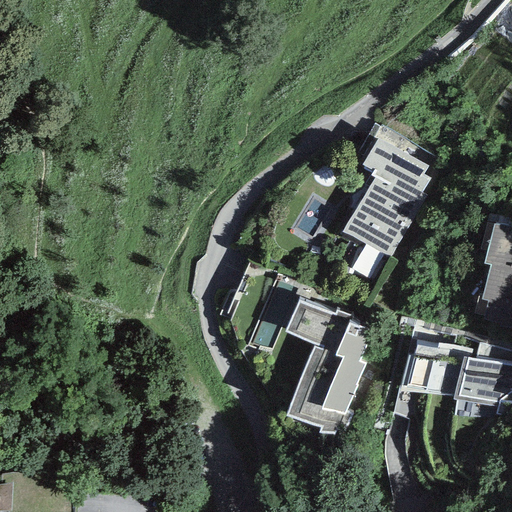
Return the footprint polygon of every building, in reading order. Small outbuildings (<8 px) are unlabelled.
[(428,165),(377,136),(362,162),(372,168),(363,184),(367,187),(342,230),(389,257),(426,195),(421,192),(430,178),(423,174),(428,165)] [(488,299),(483,317),(501,321),(500,323),(511,325),(511,225),(493,221),(485,261),(490,262),(482,298),(488,299)] [(372,328),(298,298),(286,328),(315,340),(286,407),(344,432),(353,411),(346,408),(356,383),(355,383),(365,361),(359,359),(372,328)] [(511,351),(479,343),(476,358),(416,344),(405,385),(489,401),(499,401),(511,402),(511,351)] [(0,511),(10,511),(12,484),(0,483),(0,511)]
